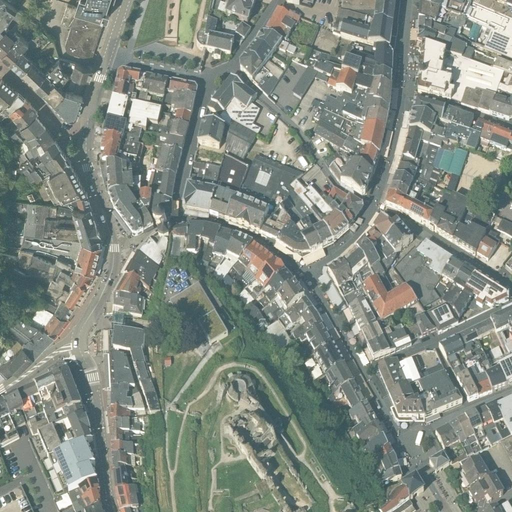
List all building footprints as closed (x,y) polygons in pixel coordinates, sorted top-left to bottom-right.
[(0,0),(0,31),(1,30),(15,12),(5,3),(6,2),(1,0),(0,0)] [(80,0),(78,8),(77,8),(105,16),(105,18),(107,19),(109,14),(110,14),(111,13),(114,0),(80,0)] [(212,0),(210,10),(213,11),(218,13),(218,14),(248,24),(256,1),(254,0),(231,0),(231,3),(226,1),(224,8),(220,6),(221,3),(216,1),(215,0),(212,0)] [(341,12),(339,12),(333,34),(339,36),(340,37),(389,52),(390,47),(391,39),(392,38),(392,37),(391,37),(392,30),(393,30),(393,28),(392,28),(393,20),(395,0),(380,0),(380,3),(375,2),(374,12),(353,12),(353,13),(341,12)] [(342,0),(341,12),(353,13),(353,12),(374,12),(375,2),(380,3),(380,0),(342,0)] [(467,0),(420,0),(420,4),(462,17),(467,19),(466,21),(491,32),(491,31),(511,40),(511,20),(489,10),(487,10),(467,0)] [(467,0),(487,10),(491,0),(467,0)] [(491,0),(487,10),(489,10),(511,20),(511,8),(502,4),(503,0),(491,0)] [(511,0),(503,0),(502,4),(511,8),(511,0)] [(90,59),(91,59),(91,58),(92,58),(105,18),(105,16),(77,8),(78,8),(67,4),(61,22),(70,25),(65,44),(65,46),(65,48),(67,51),(71,53),(90,59)] [(456,33),(460,36),(461,31),(462,30),(464,28),(466,24),(465,21),(466,22),(466,21),(467,19),(462,17),(420,4),(419,22),(456,33)] [(204,51),(208,52),(212,53),(212,57),(214,57),(214,59),(220,60),(221,55),(230,57),(231,56),(234,41),(240,43),(241,44),(244,40),(251,31),(242,25),(235,35),(234,38),(214,34),(217,25),(210,23),(213,11),(210,10),(208,17),(205,16),(204,19),(208,20),(205,34),(203,34),(202,35),(201,35),(200,36),(199,37),(198,38),(197,40),(197,41),(197,44),(197,45),(197,46),(198,47),(198,48),(198,49),(199,49),(200,50),(201,51),(203,51),(204,51)] [(266,32),(286,43),(291,33),(291,34),(295,27),(296,28),(300,20),(278,11),(266,32)] [(456,33),(419,22),(418,31),(452,41),(453,40),(461,45),(464,39),(459,36),(460,36),(456,33)] [(1,30),(0,31),(0,53),(11,64),(23,49),(29,42),(20,34),(15,30),(13,33),(5,26),(1,30)] [(446,55),(470,62),(474,51),(461,45),(453,40),(452,41),(418,31),(417,43),(425,45),(425,46),(433,49),(433,48),(446,53),(446,55)] [(511,40),(491,31),(491,32),(484,49),(511,60),(511,40)] [(256,45),(273,57),(278,50),(286,53),(286,52),(294,56),(297,50),(264,35),(256,45)] [(393,57),(389,53),(378,49),(377,51),(355,44),(353,52),(340,48),(339,49),(338,49),(335,59),(335,60),(362,69),(362,71),(392,77),(393,57)] [(278,82),(284,74),(268,63),(273,57),(256,45),(248,55),(267,72),(270,74),(269,75),(273,78),(273,77),(278,82)] [(470,62),(446,55),(424,47),(423,50),(422,50),(421,50),(420,50),(420,51),(419,51),(419,52),(419,53),(419,54),(420,55),(421,56),(420,61),(421,61),(419,75),(419,76),(416,75),(415,81),(419,82),(418,92),(418,93),(428,96),(444,100),(450,102),(451,101),(452,100),(454,101),(456,104),(458,102),(460,103),(461,105),(489,114),(497,92),(499,87),(499,86),(504,74),(494,70),(493,71),(470,62)] [(11,64),(23,74),(34,61),(32,60),(39,52),(36,50),(31,56),(23,49),(11,64)] [(367,82),(391,90),(392,77),(362,71),(362,69),(335,60),(335,59),(333,59),(320,55),(312,52),(306,68),(330,79),(333,72),(341,75),(367,83),(367,82)] [(267,72),(248,55),(240,65),(240,70),(254,84),(267,72)] [(37,57),(34,61),(23,74),(36,86),(52,69),(50,68),(49,69),(37,57)] [(60,59),(52,69),(36,86),(43,94),(44,95),(65,72),(61,59),(60,59)] [(61,59),(65,72),(71,74),(89,80),(92,68),(61,59)] [(511,76),(511,66),(495,60),(491,69),(494,70),(504,74),(511,76)] [(71,74),(65,72),(44,95),(54,105),(67,92),(61,86),(71,74)] [(115,90),(133,93),(143,95),(146,78),(122,72),(119,75),(116,87),(115,90)] [(273,78),(269,75),(270,74),(267,72),(254,84),(268,98),(278,82),(273,77),(273,78)] [(324,106),(326,107),(353,118),(361,99),(369,102),(373,103),(373,106),(377,108),(377,107),(389,112),(391,90),(367,82),(367,83),(341,75),(333,72),(330,79),(327,87),(332,89),(334,90),(345,95),(343,100),(339,98),(337,102),(330,99),(328,97),(324,106)] [(0,104),(4,108),(19,93),(18,93),(19,92),(17,90),(16,91),(12,87),(12,86),(11,87),(7,83),(7,82),(6,83),(2,79),(3,79),(2,78),(2,79),(0,82),(0,104)] [(168,82),(146,78),(143,95),(133,93),(132,100),(135,100),(134,106),(133,106),(127,131),(145,135),(146,125),(152,126),(158,127),(161,116),(163,107),(165,95),(168,82)] [(207,108),(230,127),(232,121),(257,136),(258,135),(260,131),(252,127),(260,112),(259,111),(251,106),(257,99),(232,78),(207,108)] [(195,88),(168,82),(165,95),(195,102),(197,92),(195,88)] [(112,101),(112,102),(133,106),(134,106),(135,100),(132,100),(133,93),(115,90),(112,101)] [(83,97),(67,92),(54,105),(67,118),(77,116),(77,115),(83,97)] [(511,98),(502,94),(497,92),(489,114),(509,121),(511,119),(511,98)] [(4,108),(10,113),(26,99),(24,97),(24,98),(19,93),(4,108)] [(191,117),(195,102),(165,95),(163,107),(170,109),(169,110),(179,112),(179,116),(191,119),(191,117)] [(14,121),(31,105),(26,99),(10,113),(8,115),(14,121)] [(377,113),(388,118),(389,112),(377,107),(377,108),(373,106),(373,103),(369,102),(361,99),(353,118),(364,123),(367,113),(370,114),(377,113)] [(473,122),(474,119),(462,115),(445,109),(415,101),(413,114),(469,133),(473,122)] [(109,127),(127,131),(133,106),(112,102),(111,108),(110,108),(110,109),(112,109),(108,123),(110,124),(109,127)] [(20,128),(35,114),(38,112),(31,105),(14,121),(20,128)] [(326,107),(324,106),(321,105),(313,119),(319,122),(319,121),(324,111),(326,107)] [(388,119),(388,118),(377,113),(370,114),(367,113),(364,123),(353,118),(326,107),(324,111),(356,125),(385,131),(388,119)] [(188,131),(191,119),(179,116),(179,112),(169,110),(168,117),(169,117),(169,119),(177,121),(176,128),(188,131)] [(356,125),(324,111),(319,121),(335,131),(379,158),(382,147),(385,131),(356,125)] [(35,114),(20,128),(21,128),(7,139),(12,145),(14,143),(18,147),(20,145),(22,147),(45,126),(35,114)] [(478,124),(473,122),(469,133),(413,114),(410,131),(456,147),(458,147),(459,146),(457,145),(458,141),(466,144),(467,141),(469,142),(466,150),(475,153),(477,146),(479,141),(480,137),(472,134),(473,130),(475,131),(478,124)] [(146,125),(145,135),(146,135),(146,134),(156,136),(155,138),(184,145),(188,131),(176,128),(177,121),(169,119),(169,117),(168,117),(161,116),(158,127),(152,126),(146,125)] [(257,136),(232,121),(230,127),(225,151),(243,161),(257,136)] [(348,164),(373,175),(379,158),(335,131),(319,121),(319,122),(313,133),(329,142),(343,151),(339,155),(339,156),(348,164)] [(473,130),(472,134),(480,137),(479,141),(490,145),(496,129),(479,122),(478,124),(475,131),(473,130)] [(198,144),(220,150),(225,129),(203,123),(198,144)] [(46,127),(45,126),(22,147),(26,151),(23,153),(19,157),(20,158),(52,135),(46,127)] [(140,147),(144,147),(145,141),(145,138),(146,135),(145,135),(127,131),(109,127),(106,136),(105,136),(103,142),(140,149),(140,147)] [(511,154),(511,135),(496,129),(490,145),(498,148),(498,149),(511,154)] [(456,147),(410,131),(408,140),(407,144),(403,159),(400,167),(416,173),(414,179),(431,187),(430,187),(435,189),(441,172),(434,170),(440,151),(453,155),(456,147)] [(20,158),(25,164),(27,166),(41,151),(43,150),(55,140),(52,135),(20,158)] [(145,141),(144,147),(153,149),(154,147),(163,149),(162,150),(182,154),(184,145),(155,138),(154,143),(145,141)] [(61,148),(55,140),(43,150),(41,151),(27,166),(25,164),(17,171),(21,177),(23,175),(24,176),(21,179),(12,190),(19,195),(23,189),(26,191),(42,179),(35,168),(61,148)] [(135,172),(140,149),(103,142),(101,152),(105,153),(102,163),(106,164),(106,168),(105,169),(132,175),(132,171),(135,172)] [(42,179),(60,167),(69,160),(61,148),(35,168),(42,179)] [(156,172),(175,179),(175,178),(182,154),(162,150),(160,160),(159,160),(156,172)] [(336,165),(329,170),(335,178),(343,172),(340,170),(344,164),(348,164),(339,156),(339,155),(337,154),(337,155),(332,158),(336,165)] [(222,159),(219,171),(214,193),(210,216),(226,222),(230,210),(231,210),(236,201),(237,200),(240,190),(241,190),(249,171),(224,158),(224,159),(222,159)] [(230,210),(226,222),(245,229),(260,236),(279,212),(280,211),(287,203),(294,195),(288,188),(289,188),(290,189),(296,183),(301,178),(285,170),(283,169),(257,159),(244,190),(243,190),(242,190),(241,190),(240,190),(237,200),(236,201),(231,210),(230,210)] [(60,167),(42,179),(43,181),(41,182),(42,183),(36,186),(43,200),(49,197),(55,206),(69,202),(73,199),(87,193),(79,179),(71,162),(69,160),(60,167)] [(340,170),(343,172),(347,174),(341,185),(362,199),(365,197),(373,175),(348,164),(344,164),(340,170)] [(400,167),(396,178),(412,184),(411,187),(421,192),(427,195),(430,187),(431,187),(414,179),(416,173),(400,167)] [(132,175),(105,169),(105,170),(105,175),(106,177),(107,177),(107,178),(108,195),(109,197),(110,199),(138,199),(140,199),(140,195),(141,181),(133,181),(132,175)] [(210,216),(214,193),(219,171),(206,169),(203,184),(189,180),(183,207),(185,211),(208,216),(210,216)] [(9,182),(6,182),(6,188),(2,197),(4,198),(8,189),(11,190),(16,181),(16,172),(9,172),(9,182)] [(154,200),(172,203),(172,202),(175,179),(156,172),(155,173),(151,188),(151,190),(152,196),(150,196),(150,198),(154,202),(154,200)] [(343,172),(335,178),(340,185),(341,185),(347,174),(343,172)] [(396,178),(392,189),(418,199),(421,192),(411,187),(412,184),(396,178)] [(320,204),(317,201),(319,198),(310,188),(305,193),(296,183),(290,189),(289,188),(288,188),(294,195),(295,194),(311,213),(323,227),(322,228),(332,244),(334,244),(335,243),(348,231),(320,204)] [(334,189),(328,199),(333,203),(332,204),(353,224),(363,210),(363,207),(359,205),(334,189)] [(392,189),(389,196),(414,206),(415,207),(415,206),(418,199),(392,189)] [(55,206),(55,207),(55,208),(80,210),(90,206),(87,193),(73,199),(69,202),(55,206)] [(469,205),(455,198),(445,193),(442,198),(437,210),(428,205),(430,202),(423,198),(418,207),(417,207),(416,208),(411,219),(429,228),(452,243),(475,257),(477,255),(482,243),(490,226),(494,217),(469,205)] [(294,195),(287,203),(294,211),(304,224),(307,223),(313,232),(322,228),(323,227),(311,213),(295,194),(294,195)] [(328,200),(322,194),(319,198),(317,201),(320,204),(348,231),(353,224),(332,204),(333,203),(328,199),(328,200)] [(136,211),(122,222),(127,228),(132,236),(136,237),(143,233),(140,226),(135,219),(145,213),(149,211),(150,198),(150,196),(140,195),(140,199),(138,199),(136,211)] [(411,219),(416,208),(417,207),(415,206),(415,207),(414,206),(389,196),(386,207),(400,213),(411,219)] [(115,212),(122,222),(136,211),(138,199),(110,199),(110,201),(111,201),(115,212)] [(153,209),(153,215),(153,218),(154,218),(155,217),(156,217),(159,217),(161,217),(162,218),(164,219),(164,220),(171,219),(171,218),(171,216),(171,207),(172,207),(172,203),(154,200),(154,202),(153,206),(153,209)] [(285,233),(277,243),(294,254),(300,255),(302,255),(310,255),(311,254),(321,250),(323,249),(322,249),(313,232),(307,223),(304,224),(294,211),(287,203),(280,211),(279,212),(291,225),(285,233)] [(11,204),(10,212),(21,213),(21,205),(11,204)] [(55,208),(55,207),(21,204),(21,205),(21,213),(20,214),(26,215),(26,221),(24,233),(31,233),(51,235),(82,237),(101,240),(101,236),(90,207),(90,206),(80,210),(55,208)] [(277,243),(285,233),(291,225),(279,212),(260,236),(277,243)] [(140,226),(143,233),(153,228),(150,222),(145,213),(135,219),(140,226)] [(154,218),(153,218),(153,219),(153,221),(153,222),(153,223),(154,224),(155,225),(156,225),(158,226),(159,226),(162,226),(163,226),(167,225),(169,224),(169,223),(171,219),(164,220),(164,219),(162,218),(161,217),(159,217),(156,217),(155,217),(154,218)] [(396,256),(405,248),(413,242),(396,223),(381,217),(373,230),(375,232),(374,233),(370,238),(369,237),(391,268),(397,257),(396,256)] [(511,225),(494,217),(490,226),(498,229),(496,232),(505,235),(511,225)] [(170,227),(169,224),(167,225),(163,226),(162,226),(159,226),(160,232),(161,235),(162,238),(161,239),(160,239),(159,237),(159,240),(159,241),(159,242),(161,243),(168,246),(171,231),(170,227)] [(332,244),(322,228),(313,232),(322,249),(332,244)] [(167,251),(187,252),(188,229),(174,231),(171,231),(168,246),(167,251)] [(188,229),(187,252),(187,259),(196,262),(205,229),(191,229),(188,229)] [(201,270),(205,273),(221,233),(219,233),(206,230),(206,229),(205,229),(196,262),(202,266),(201,270)] [(93,273),(94,272),(96,262),(101,243),(101,240),(82,237),(51,235),(31,233),(24,233),(24,235),(21,248),(27,250),(46,256),(63,260),(70,265),(76,266),(93,273)] [(231,247),(235,238),(221,233),(205,273),(211,277),(221,263),(231,247)] [(156,238),(149,244),(165,257),(166,258),(166,256),(167,251),(168,246),(161,243),(159,242),(159,241),(159,240),(159,237),(156,238)] [(385,277),(391,268),(369,237),(368,238),(369,238),(365,242),(364,243),(358,250),(357,251),(370,272),(375,281),(381,293),(391,288),(385,277)] [(244,258),(252,245),(235,238),(231,247),(221,263),(211,277),(219,283),(238,263),(243,257),(244,258)] [(484,242),(477,255),(488,262),(499,243),(490,238),(486,243),(484,242)] [(163,272),(166,258),(165,257),(149,244),(143,251),(138,257),(160,269),(159,270),(163,272)] [(426,245),(427,245),(426,244),(426,245),(421,250),(418,253),(415,251),(394,272),(399,279),(399,280),(406,289),(417,305),(421,311),(422,311),(432,306),(440,301),(432,293),(453,261),(451,260),(451,261),(445,257),(445,256),(445,257),(439,253),(438,252),(438,253),(433,249),(432,248),(432,249),(426,245)] [(238,263),(219,283),(227,289),(229,287),(230,286),(249,271),(265,255),(252,245),(244,258),(243,257),(238,263)] [(63,260),(46,256),(21,248),(20,250),(20,251),(17,263),(0,257),(0,266),(14,271),(25,277),(31,279),(44,290),(66,298),(76,302),(86,284),(87,282),(93,273),(76,266),(70,265),(63,260)] [(343,263),(352,280),(351,281),(357,291),(361,289),(375,281),(370,272),(357,251),(343,263)] [(238,295),(275,264),(265,255),(249,271),(230,286),(238,295)] [(138,257),(133,266),(145,273),(143,277),(152,279),(152,280),(156,282),(161,282),(162,276),(158,273),(159,270),(160,269),(138,257)] [(442,305),(442,304),(464,269),(453,261),(432,293),(440,301),(442,305)] [(329,274),(343,300),(354,294),(354,293),(355,293),(355,292),(357,291),(351,281),(352,280),(343,263),(330,271),(329,274)] [(265,291),(286,276),(276,264),(275,264),(238,295),(246,306),(247,306),(265,291)] [(143,277),(145,273),(133,266),(125,279),(141,281),(140,283),(153,293),(156,282),(152,280),(152,279),(143,277)] [(454,312),(476,276),(464,269),(442,304),(454,311),(454,312)] [(293,286),(286,276),(265,291),(247,306),(246,306),(242,311),(251,321),(293,286)] [(481,315),(491,310),(508,302),(508,297),(491,286),(476,276),(454,312),(456,316),(459,321),(467,309),(472,313),(468,320),(468,321),(481,315)] [(125,279),(115,297),(130,299),(151,301),(153,293),(140,283),(141,281),(125,279)] [(417,305),(406,289),(395,295),(393,291),(383,297),(381,293),(375,281),(361,289),(368,300),(376,315),(382,325),(390,321),(389,321),(408,310),(417,305)] [(294,285),(293,286),(251,321),(261,336),(268,330),(267,328),(278,321),(285,316),(305,301),(294,285)] [(361,289),(357,291),(355,292),(355,293),(354,293),(354,294),(343,300),(349,309),(349,310),(368,300),(361,289)] [(76,302),(66,298),(44,290),(41,298),(58,304),(56,306),(47,302),(45,307),(51,309),(56,310),(69,313),(76,302)] [(215,315),(214,315),(200,293),(175,308),(196,342),(204,337),(210,347),(215,344),(228,336),(215,315)] [(130,299),(115,297),(114,297),(113,316),(115,316),(124,316),(142,318),(142,319),(149,319),(150,312),(151,303),(151,301),(130,299)] [(31,305),(13,298),(10,305),(28,311),(31,305)] [(368,300),(349,310),(356,325),(376,315),(368,300)] [(285,316),(278,321),(283,327),(285,330),(302,320),(303,317),(312,311),(305,301),(285,316)] [(425,316),(436,331),(436,332),(438,335),(458,326),(454,317),(456,316),(454,312),(454,311),(442,304),(442,305),(439,306),(441,309),(426,316),(425,316)] [(422,311),(421,311),(417,305),(408,310),(415,327),(414,328),(418,339),(436,332),(436,331),(425,316),(426,316),(422,311)] [(51,309),(45,307),(45,308),(40,306),(35,314),(31,321),(40,324),(44,327),(52,335),(54,333),(66,317),(69,313),(56,310),(51,309)] [(268,330),(261,336),(277,352),(292,342),(297,340),(322,326),(316,316),(312,311),(303,317),(302,320),(305,325),(289,336),(285,330),(283,327),(278,321),(267,328),(268,330)] [(511,313),(490,324),(501,347),(492,353),(484,357),(475,362),(481,374),(482,374),(485,379),(499,372),(507,388),(511,385),(511,313)] [(376,315),(356,325),(361,335),(376,328),(377,328),(382,325),(376,315)] [(33,355),(52,335),(44,327),(40,324),(31,321),(30,322),(16,318),(9,326),(25,341),(23,343),(33,355)] [(126,327),(126,321),(115,319),(114,325),(113,331),(116,331),(125,333),(126,327)] [(361,335),(367,348),(403,333),(403,332),(401,327),(394,329),(390,321),(382,325),(377,328),(376,328),(361,335)] [(490,324),(484,327),(473,332),(479,342),(489,338),(492,346),(490,347),(492,353),(501,347),(490,324)] [(158,331),(149,330),(148,336),(150,336),(165,338),(167,327),(159,325),(158,331)] [(310,345),(327,335),(322,326),(297,340),(297,341),(300,340),(302,343),(308,340),(310,345)] [(418,339),(414,328),(403,332),(403,333),(367,348),(370,353),(373,361),(390,355),(411,346),(410,343),(418,339)] [(456,340),(464,355),(466,359),(469,365),(474,362),(471,356),(482,350),(479,343),(479,342),(473,332),(456,340)] [(144,367),(141,349),(143,348),(144,338),(115,334),(113,353),(119,354),(119,351),(127,352),(127,351),(130,352),(134,368),(135,370),(144,367)] [(327,335),(310,345),(299,352),(304,361),(305,361),(332,344),(327,335)] [(0,372),(2,374),(6,378),(18,371),(33,355),(23,343),(22,345),(16,339),(1,354),(0,353),(0,372)] [(455,359),(464,355),(456,340),(448,344),(455,359)] [(343,364),(332,344),(305,361),(315,380),(343,364)] [(447,363),(455,359),(448,344),(439,348),(447,363)] [(111,389),(112,390),(129,389),(135,388),(127,363),(124,363),(124,358),(114,356),(113,356),(111,356),(109,357),(109,358),(111,389)] [(377,369),(383,383),(415,369),(415,368),(418,367),(416,360),(399,367),(397,362),(390,364),(377,369)] [(478,399),(492,394),(485,379),(482,374),(481,374),(475,362),(474,362),(469,365),(465,367),(462,369),(478,399)] [(341,391),(354,384),(343,364),(315,380),(320,390),(321,389),(326,398),(341,391)] [(52,400),(42,403),(45,413),(26,420),(31,433),(33,439),(38,437),(58,428),(54,419),(68,412),(68,414),(81,408),(70,384),(75,382),(72,371),(69,367),(64,365),(59,365),(48,372),(51,380),(55,390),(52,400)] [(151,383),(144,367),(135,370),(140,386),(141,387),(151,383)] [(383,383),(389,397),(407,389),(408,389),(426,382),(422,373),(418,375),(415,369),(383,383)] [(462,369),(453,374),(469,403),(478,399),(462,369)] [(485,379),(492,394),(507,388),(499,372),(485,379)] [(242,374),(232,379),(226,391),(231,397),(241,398),(250,398),(256,393),(250,380),(242,374)] [(445,374),(426,382),(408,389),(407,389),(389,397),(394,408),(403,404),(405,409),(414,405),(418,403),(433,395),(438,405),(457,396),(445,374)] [(51,380),(35,387),(42,403),(52,400),(55,390),(51,380)] [(151,383),(141,387),(145,398),(155,395),(151,383)] [(324,402),(329,410),(346,401),(360,394),(354,384),(341,391),(326,398),(327,400),(324,402)] [(42,403),(35,387),(17,395),(24,411),(23,412),(26,420),(45,413),(42,403)] [(112,390),(112,399),(111,410),(131,408),(132,410),(136,410),(144,409),(141,399),(136,388),(135,389),(135,388),(129,389),(112,390)] [(334,421),(337,420),(365,404),(360,394),(346,401),(329,410),(334,421)] [(2,403),(15,430),(25,425),(21,413),(23,412),(24,411),(17,395),(2,403)] [(155,395),(145,398),(149,408),(151,415),(160,412),(158,403),(162,402),(162,397),(156,397),(155,395)] [(438,405),(433,395),(418,403),(425,420),(462,405),(457,396),(438,405)] [(511,402),(497,409),(496,409),(503,422),(510,437),(511,435),(511,402)] [(0,403),(0,423),(10,444),(19,439),(15,430),(2,403),(0,403)] [(403,404),(394,408),(394,409),(395,409),(398,416),(399,416),(400,418),(402,418),(402,419),(417,419),(417,420),(420,420),(424,420),(424,421),(425,420),(418,403),(414,405),(405,409),(403,404)] [(337,420),(344,433),(373,417),(366,404),(365,404),(337,420)] [(510,437),(503,422),(496,409),(497,409),(495,405),(486,410),(496,429),(502,441),(510,437)] [(54,419),(58,428),(84,417),(81,408),(68,414),(68,412),(54,419)] [(131,408),(111,410),(111,423),(122,423),(130,421),(130,417),(129,413),(127,413),(127,411),(132,410),(131,408)] [(136,410),(136,417),(135,417),(130,417),(130,421),(134,421),(147,417),(147,416),(144,409),(136,410)] [(486,410),(475,414),(474,415),(482,429),(485,434),(491,447),(497,444),(491,432),(496,429),(486,410)] [(302,511),(309,508),(304,501),(295,506),(263,458),(272,452),(268,447),(258,453),(239,424),(242,421),(249,418),(254,420),(263,424),(272,436),(279,433),(274,425),(272,423),(262,415),(255,412),(247,412),(242,414),(235,418),(228,422),(287,510),(283,511),(279,511),(278,511),(270,504),(266,503),(262,504),(255,510),(254,511),(302,511)] [(482,429),(474,415),(475,414),(474,414),(456,423),(466,443),(469,447),(484,440),(482,436),(485,434),(482,429)] [(38,437),(43,449),(48,461),(53,459),(86,445),(92,442),(88,429),(84,417),(58,428),(38,437)] [(348,441),(351,440),(361,434),(377,425),(373,417),(344,433),(348,441)] [(122,423),(111,423),(111,434),(131,434),(131,433),(140,433),(139,426),(134,426),(134,421),(130,421),(122,423)] [(0,423),(0,446),(1,448),(10,444),(0,423)] [(467,459),(473,456),(471,451),(469,447),(466,443),(456,423),(449,428),(448,428),(455,442),(457,441),(460,447),(465,456),(466,459),(467,459)] [(351,440),(357,452),(384,437),(377,425),(361,434),(351,440)] [(452,451),(460,447),(457,441),(455,442),(448,428),(442,431),(450,447),(452,451)] [(450,447),(442,431),(435,434),(443,448),(446,454),(452,451),(450,447)] [(131,434),(111,434),(111,446),(129,445),(139,445),(147,434),(141,435),(141,436),(131,436),(131,434)] [(502,442),(501,443),(504,448),(511,443),(511,435),(510,437),(502,441),(502,442)] [(367,459),(389,447),(388,445),(384,437),(357,452),(361,462),(367,459)] [(96,481),(91,469),(91,468),(95,467),(91,457),(86,445),(53,459),(58,470),(63,481),(68,493),(69,494),(97,483),(97,482),(96,481)] [(111,446),(112,458),(135,457),(135,456),(139,456),(139,445),(129,445),(111,446)] [(368,462),(369,464),(368,464),(369,465),(370,469),(370,470),(374,468),(382,464),(381,461),(393,454),(392,454),(389,447),(367,459),(367,460),(368,462)] [(378,477),(379,477),(398,469),(396,461),(393,454),(381,461),(382,464),(374,468),(378,477)] [(441,472),(443,470),(445,469),(449,467),(442,456),(435,461),(429,464),(432,468),(433,470),(436,474),(441,472)] [(470,495),(476,504),(487,497),(491,503),(504,495),(496,481),(497,480),(494,475),(489,478),(479,461),(477,462),(474,457),(473,456),(467,459),(466,459),(460,462),(460,463),(464,470),(463,471),(468,479),(465,481),(472,493),(470,495)] [(114,475),(125,473),(125,469),(135,468),(135,457),(112,458),(112,464),(114,475)] [(368,464),(369,464),(368,462),(367,462),(367,463),(366,463),(365,462),(364,462),(363,462),(362,463),(362,464),(361,464),(361,465),(360,465),(360,464),(359,464),(358,464),(359,465),(358,465),(358,466),(358,467),(357,467),(356,467),(355,466),(355,467),(355,468),(354,467),(353,467),(353,466),(352,466),(352,467),(352,468),(352,469),(353,469),(352,470),(351,470),(350,469),(349,469),(348,469),(347,469),(347,471),(347,472),(346,473),(345,473),(343,474),(342,475),(341,473),(340,474),(339,474),(340,477),(341,478),(349,474),(350,475),(352,474),(351,472),(353,471),(354,471),(354,473),(356,472),(355,471),(357,470),(360,473),(364,471),(362,467),(366,465),(367,467),(369,467),(368,465),(368,464)] [(133,473),(128,473),(125,473),(114,475),(116,493),(135,489),(140,489),(139,479),(138,479),(137,469),(133,469),(133,473)] [(398,469),(379,477),(382,487),(385,497),(390,494),(388,487),(389,485),(389,483),(401,479),(398,469)] [(412,482),(405,486),(406,487),(405,487),(412,497),(413,499),(420,495),(426,491),(422,483),(420,480),(418,478),(412,482)] [(100,493),(97,483),(69,494),(70,497),(69,498),(72,506),(98,494),(100,493)] [(406,487),(405,486),(404,486),(402,488),(404,490),(390,499),(392,502),(375,511),(403,511),(413,507),(410,501),(413,499),(412,497),(405,487),(406,487)] [(0,511),(32,511),(25,496),(21,488),(0,497),(0,511)] [(140,489),(135,489),(116,493),(118,503),(129,501),(129,499),(143,498),(141,488),(140,489)] [(252,491),(230,500),(235,511),(241,511),(239,506),(256,499),(252,491)] [(88,511),(101,507),(99,500),(98,494),(72,506),(75,511),(88,511)] [(220,511),(225,499),(217,497),(211,511),(220,511)] [(118,503),(119,511),(125,511),(130,511),(130,510),(144,507),(145,507),(143,498),(129,499),(129,501),(118,503)]
